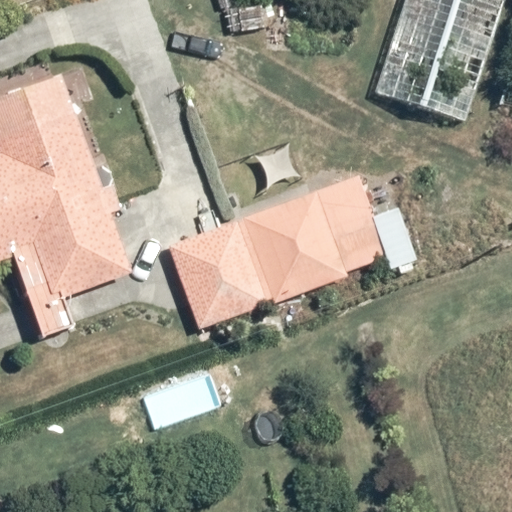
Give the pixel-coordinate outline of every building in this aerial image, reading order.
[(505,0),(403,0),(371,95),(464,127),(505,0)] [(511,68),(500,106),(511,109),(511,68)] [(62,303),(135,275),(62,76),(0,99),(0,150),(1,154),(0,154),(0,263),(13,258),(45,338),(72,329),(62,303)] [(473,165),(448,174),(444,164),(392,183),(408,223),(459,204),(458,201),(482,192),(473,165)] [(359,178),(169,249),(199,337),(388,266),(359,178)]
